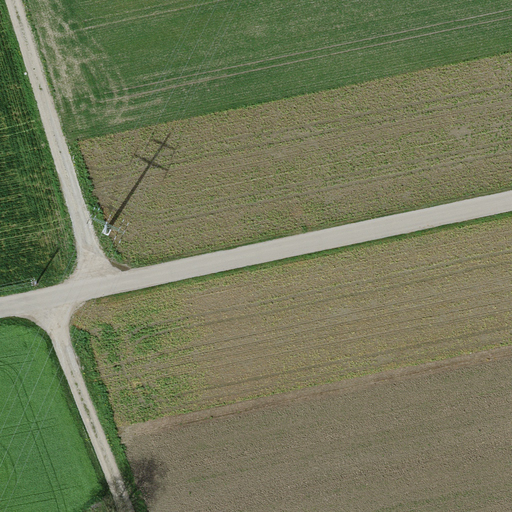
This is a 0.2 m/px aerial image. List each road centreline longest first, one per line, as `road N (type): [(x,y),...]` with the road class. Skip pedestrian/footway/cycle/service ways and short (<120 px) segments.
road 1 (unclassified): [(0,307),(511,198)]
road 2 (track): [(11,0),(98,286)]
road 3 (track): [(124,511),(45,298)]
